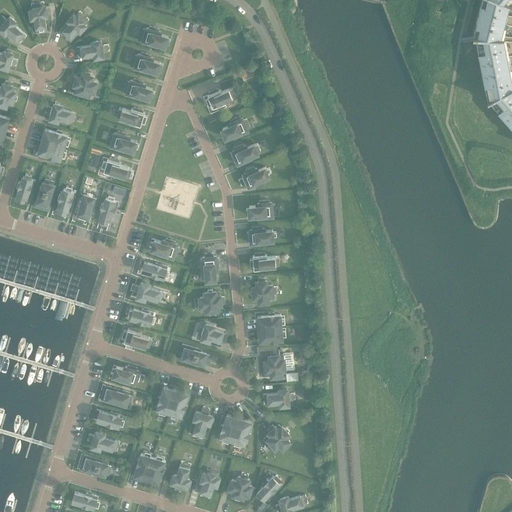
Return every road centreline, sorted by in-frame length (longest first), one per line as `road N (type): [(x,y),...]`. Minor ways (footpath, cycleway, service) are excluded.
road 1 (unclassified): [(346,511),(321,170),(264,38),(230,0)]
road 2 (residential): [(230,370),(240,345),(224,194),(187,107),(166,102)]
road 3 (residential): [(118,257),(166,102)]
road 4 (residential): [(52,471),(186,511)]
road 5 (residential): [(52,471),(91,346)]
road 6 (unclassified): [(0,203),(38,78)]
road 7 (residential): [(91,346),(213,380)]
road 8 (residential): [(118,257),(0,219)]
